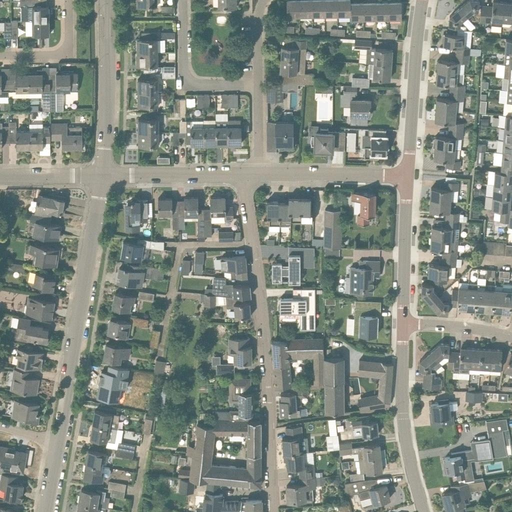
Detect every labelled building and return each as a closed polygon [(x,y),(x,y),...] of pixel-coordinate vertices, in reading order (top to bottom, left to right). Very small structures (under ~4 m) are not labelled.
[(299,0),(286,0),(287,16),(300,16),(299,0)] [(312,0),(311,0),(299,0),(300,16),(312,16),(312,0)] [(324,0),(312,0),(312,16),(325,16),(324,0)] [(337,0),(324,0),(325,16),(337,16),(337,0)] [(350,0),(337,0),(337,16),(350,16),(350,3),(350,0)] [(474,0),(468,0),(460,8),(467,17),(474,12),(478,12),(479,0),(474,0)] [(20,1),(20,8),(32,8),(32,21),(48,21),(48,7),(41,7),(41,1),(20,1)] [(487,6),(485,23),(491,24),(491,26),(501,26),(502,22),(503,2),(493,1),(492,6),(487,6)] [(511,3),(503,2),(502,22),(511,23),(511,25),(511,24),(511,3)] [(350,3),(350,16),(350,19),(363,19),(363,3),(350,3)] [(375,3),(363,3),(363,19),(375,19),(375,3)] [(388,3),(375,3),(375,19),(388,19),(388,3)] [(401,3),(388,3),(388,19),(401,19),(401,3)] [(449,17),(448,26),(458,27),(457,30),(465,31),(466,27),(460,26),(461,23),(467,17),(460,8),(449,17)] [(48,21),(32,21),(33,36),(49,35),(48,21)] [(0,30),(4,31),(4,38),(11,38),(11,22),(0,22),(0,30)] [(444,34),(443,46),(455,47),(455,54),(470,55),(470,48),(472,31),(465,31),(457,30),(457,35),(444,34)] [(143,40),(137,40),(137,52),(137,53),(158,53),(157,32),(143,33),(143,40)] [(354,43),(354,48),(367,49),(365,64),(369,64),(390,65),(391,50),(374,49),(371,48),(372,40),(354,39),(354,40),(354,43)] [(282,47),(281,59),(305,61),(306,48),(305,48),(306,40),(295,40),(294,40),(294,47),(283,47),(282,47)] [(505,52),(503,64),(504,64),(505,64),(509,65),(511,65),(511,52),(505,52)] [(158,53),(137,53),(137,66),(141,66),(141,70),(143,70),(143,72),(143,73),(147,73),(152,73),(162,72),(175,72),(175,66),(162,67),(157,67),(157,66),(158,66),(158,53)] [(437,60),(436,72),(457,74),(458,63),(469,64),(470,55),(455,54),(454,62),(437,60)] [(281,59),(280,73),(288,73),(288,79),(282,79),(281,84),(283,84),(287,84),(303,85),(311,85),(319,85),(319,80),(312,79),(312,75),(311,75),(311,74),(304,74),(305,61),(281,59)] [(352,85),(352,86),(357,86),(368,86),(369,78),(389,80),(390,65),(369,64),(368,78),(352,78),(352,85)] [(505,64),(503,77),(508,77),(511,77),(511,65),(509,65),(505,64)] [(29,71),(29,73),(29,75),(29,92),(41,92),(41,97),(41,99),(43,111),(50,111),(50,105),(49,79),(42,79),(42,74),(37,74),(37,73),(36,73),(36,71),(29,71)] [(436,72),(435,83),(450,85),(449,92),(464,93),(465,85),(456,85),(457,74),(436,72)] [(0,96),(8,97),(8,92),(8,80),(1,80),(1,74),(0,74),(0,96)] [(15,80),(8,80),(8,92),(15,92),(29,92),(29,75),(21,75),(21,74),(15,74),(15,80)] [(55,79),(49,79),(50,105),(50,111),(63,111),(63,92),(70,92),(78,92),(77,74),(60,74),(55,74),(55,79)] [(158,80),(137,80),(137,93),(158,92),(158,80)] [(266,84),(266,85),(267,86),(267,101),(283,101),(283,84),(281,84),(266,84)] [(356,95),(357,86),(352,86),(352,85),(343,85),(343,94),(355,94),(356,95)] [(158,92),(137,93),(138,106),(158,105),(158,92)] [(436,98),(435,110),(456,111),(462,112),(463,101),(464,93),(449,92),(448,99),(436,98)] [(227,95),(226,95),(227,108),(230,108),(237,108),(237,95),(233,94),(229,94),(227,95)] [(370,100),(355,100),(350,100),(350,116),(351,116),(368,116),(369,116),(370,100)] [(434,121),(449,123),(448,130),(462,131),(463,123),(455,123),(456,111),(435,110),(434,121)] [(158,119),(138,120),(138,133),(158,132),(158,119)] [(228,121),(227,121),(227,145),(240,145),(240,127),(234,127),(234,120),(228,120),(228,121)] [(203,121),(186,121),(186,132),(186,138),(191,137),(191,145),(203,145),(203,127),(203,121)] [(215,127),(215,145),(227,145),(227,121),(215,121),(215,127)] [(266,147),(266,152),(276,152),(276,147),(292,147),(292,122),(286,122),(267,121),(266,121),(266,147)] [(2,123),(0,122),(0,148),(2,149),(2,143),(9,143),(9,127),(2,127),(2,123)] [(9,123),(9,127),(9,143),(10,143),(16,143),(16,148),(22,148),(22,147),(29,147),(29,131),(16,131),(16,123),(9,123)] [(50,123),(50,126),(50,140),(61,139),(62,148),(82,148),(82,127),(67,127),(67,123),(53,123),(50,123)] [(30,131),(29,131),(29,147),(37,147),(37,148),(39,148),(40,148),(43,148),(43,143),(50,143),(50,140),(50,126),(43,126),(42,126),(42,131),(30,131)] [(215,127),(203,127),(203,145),(215,145),(215,127)] [(511,128),(504,127),(503,140),(511,141),(511,128)] [(311,136),(311,146),(315,146),(315,150),(319,150),(319,154),(327,154),(327,150),(344,151),(345,138),(345,132),(328,131),(328,129),(320,129),(320,133),(316,133),(315,136),(311,136)] [(363,135),(362,146),(364,147),(364,158),(378,159),(378,154),(386,155),(386,148),(387,148),(388,148),(388,147),(389,147),(389,146),(389,145),(388,145),(388,144),(387,144),(386,143),(387,140),(387,137),(385,137),(386,130),(368,129),(368,135),(363,135)] [(356,149),(357,131),(348,130),(348,149),(356,149)] [(435,137),(434,148),(454,150),(455,138),(462,139),(462,131),(448,130),(447,137),(435,136),(435,137)] [(158,132),(138,133),(138,146),(158,145),(158,132)] [(511,141),(503,140),(502,153),(511,153),(511,141)] [(434,148),(433,160),(446,161),(445,168),(459,169),(460,161),(453,161),(454,150),(434,148)] [(500,167),(500,172),(511,172),(511,153),(502,153),(501,166),(500,167)] [(494,172),(493,184),(511,185),(511,172),(500,172),(494,171),(494,172)] [(431,188),(430,199),(451,201),(451,191),(457,191),(458,183),(444,182),(444,189),(431,188)] [(511,185),(493,184),(492,197),(510,198),(511,191),(511,185)] [(352,193),(351,200),(361,201),(360,214),(357,214),(357,223),(368,224),(368,215),(374,216),(374,193),(352,193)] [(36,202),(34,214),(37,215),(51,217),(52,212),(63,214),(64,214),(65,204),(64,204),(65,198),(66,197),(56,196),(56,198),(38,195),(36,202)] [(204,210),(204,236),(211,236),(211,228),(211,223),(211,215),(217,215),(224,214),(224,220),(232,219),(232,207),(225,207),(225,206),(225,203),(221,203),(221,197),(210,198),(210,210),(204,210)] [(492,197),(491,210),(500,210),(499,220),(507,221),(509,207),(510,207),(510,198),(492,197)] [(171,198),(158,199),(158,215),(172,214),(172,217),(178,217),(178,207),(172,207),(171,201),(171,198)] [(197,198),(183,198),(183,201),(184,217),(197,216),(197,221),(197,237),(204,236),(204,210),(197,210),(197,198)] [(288,198),(288,202),(289,202),(288,212),(290,212),(290,223),(290,226),(291,226),(291,220),(301,220),(301,213),(299,213),(299,198),(288,198)] [(299,198),(299,213),(301,213),(301,220),(312,221),(312,213),(310,213),(310,198),(299,198)] [(131,204),(125,204),(125,208),(125,230),(132,230),(132,225),(132,221),(140,221),(146,221),(146,199),(137,199),(137,201),(131,201),(131,204)] [(430,199),(429,211),(445,213),(444,220),(459,221),(460,213),(456,213),(456,210),(450,210),(451,201),(430,199)] [(267,202),(266,216),(268,216),(268,226),(279,226),(279,217),(277,217),(277,202),(267,202)] [(277,202),(277,217),(279,217),(279,226),(290,226),(290,223),(290,212),(288,212),(289,202),(288,202),(277,202)] [(324,210),(323,248),(341,249),(342,210),(324,210)] [(31,214),(29,224),(34,225),(32,235),(58,239),(61,226),(50,224),(51,217),(37,215),(34,214),(34,215),(31,214)] [(432,226),(431,237),(452,239),(458,240),(459,229),(459,221),(444,220),(444,227),(432,226)] [(233,231),(218,232),(218,241),(233,240),(233,232),(233,231)] [(431,237),(430,249),(442,250),(442,257),(457,259),(457,251),(458,240),(452,239),(431,237)] [(314,238),(314,246),(322,246),(322,238),(314,238)] [(123,242),(121,256),(141,260),(144,247),(149,248),(164,250),(164,243),(164,241),(137,239),(136,244),(123,242)] [(30,245),(28,253),(34,254),(36,255),(35,262),(38,263),(54,265),(57,249),(30,245)] [(195,252),(195,263),(203,263),(204,252),(195,252)] [(272,264),(272,282),(281,282),(281,275),(288,275),(288,282),(300,282),(300,267),(300,254),(288,254),(288,266),(288,268),(286,268),(281,268),(281,266),(281,264),(272,264)] [(245,256),(222,257),(223,269),(228,269),(246,268),(245,256)] [(429,264),(428,276),(430,276),(447,278),(449,278),(449,267),(456,267),(457,259),(442,257),(441,265),(429,264)] [(183,259),(180,274),(188,275),(190,260),(183,259)] [(346,277),(345,292),(349,292),(372,293),(373,274),(379,274),(379,261),(359,261),(358,268),(349,267),(349,277),(346,277)] [(5,262),(4,269),(24,273),(25,266),(5,262)] [(119,268),(117,282),(142,286),(143,278),(144,273),(163,277),(164,270),(130,264),(129,269),(119,268)] [(246,268),(228,269),(228,272),(231,272),(231,278),(247,278),(246,268)] [(35,272),(33,285),(41,287),(41,289),(53,291),(53,290),(54,284),(55,279),(51,278),(52,275),(35,272)] [(467,288),(465,309),(474,310),(476,289),(477,284),(468,283),(467,288)] [(421,284),(421,294),(429,304),(438,296),(433,290),(434,285),(421,284)] [(476,289),(474,310),(483,311),(485,289),(485,284),(477,284),(476,289)] [(485,289),(483,311),(492,312),(494,290),(494,285),(485,284),(485,289)] [(503,291),(501,312),(510,313),(511,292),(511,284),(503,284),(503,287),(503,291)] [(222,285),(222,296),(225,296),(233,296),(238,296),(249,296),(249,285),(225,285),(222,285)] [(457,308),(457,309),(465,309),(467,288),(458,287),(458,291),(457,308)] [(279,299),(279,313),(279,318),(280,318),(280,313),(300,313),(300,318),(300,330),(315,329),(315,288),(300,289),(301,289),(301,299),(293,299),(279,299)] [(494,290),(492,312),(500,312),(501,312),(503,291),(494,290)] [(139,291),(138,298),(153,301),(154,294),(139,291)] [(115,293),(112,307),(130,310),(131,304),(134,304),(135,296),(115,293)] [(204,294),(204,306),(215,306),(215,296),(212,296),(212,294),(204,294)] [(233,296),(225,296),(226,304),(226,309),(233,308),(234,317),(251,316),(249,303),(249,302),(238,303),(238,296),(233,296)] [(438,296),(429,304),(438,314),(448,314),(449,303),(444,303),(438,296)] [(28,297),(25,313),(51,317),(53,307),(54,302),(51,301),(28,297)] [(354,308),(353,334),(376,335),(377,316),(375,316),(375,309),(354,308)] [(110,319),(108,333),(132,337),(134,325),(147,327),(148,320),(130,316),(129,322),(110,319)] [(16,330),(15,340),(27,342),(28,341),(47,344),(48,335),(47,335),(48,329),(42,328),(42,327),(36,326),(36,327),(29,326),(30,320),(18,318),(18,319),(17,324),(21,325),(20,327),(20,330),(16,330)] [(152,329),(149,346),(157,347),(160,331),(152,329)] [(248,338),(229,339),(229,355),(234,355),(234,363),(236,363),(237,365),(239,367),(244,367),(247,365),(246,363),(252,363),(251,347),(248,347),(248,338)] [(286,340),(271,341),(273,357),(273,367),(290,366),(289,363),(298,362),(297,359),(313,358),(313,354),(323,353),(323,338),(322,338),(316,338),(286,339),(286,340)] [(106,344),(103,358),(112,359),(111,361),(121,363),(121,361),(122,357),(129,359),(131,348),(106,344)] [(431,351),(430,352),(437,361),(438,360),(438,361),(444,356),(448,357),(447,369),(454,369),(455,352),(449,351),(449,344),(439,344),(431,351)] [(17,348),(15,356),(17,357),(16,364),(37,368),(39,360),(42,360),(43,353),(17,348)] [(455,352),(454,369),(458,370),(458,373),(469,374),(469,373),(469,368),(470,368),(471,348),(460,348),(460,352),(455,352)] [(471,348),(470,368),(480,368),(481,349),(471,348)] [(480,368),(479,373),(490,374),(490,369),(492,350),(481,349),(480,368)] [(490,369),(490,374),(500,375),(500,370),(502,350),(492,350),(490,369)] [(419,361),(419,371),(423,371),(423,374),(435,375),(435,373),(442,366),(438,361),(438,360),(437,361),(430,352),(419,361)] [(511,352),(510,352),(503,370),(511,373),(511,352)] [(313,358),(312,383),(323,383),(323,382),(324,382),(324,358),(323,358),(323,353),(313,354),(313,358)] [(344,358),(324,358),(324,382),(325,412),(344,412),(343,382),(344,382),(344,358)] [(156,360),(153,373),(162,375),(165,362),(163,361),(156,360)] [(359,360),(357,374),(379,377),(377,394),(364,397),(358,398),(359,404),(360,410),(389,405),(392,364),(359,360)] [(234,364),(216,364),(216,374),(234,374),(234,364)] [(97,390),(96,397),(119,401),(121,388),(126,388),(128,378),(130,369),(108,365),(108,366),(106,374),(100,373),(97,390)] [(290,366),(273,367),(274,372),(275,388),(292,387),(292,386),(290,371),(290,366)] [(13,369),(10,390),(36,394),(39,379),(31,378),(32,372),(13,369)] [(423,374),(423,382),(440,383),(440,378),(434,377),(435,375),(423,374)] [(212,411),(212,420),(213,420),(251,420),(251,392),(248,392),(248,379),(231,379),(231,392),(230,392),(230,401),(238,401),(238,411),(229,411),(229,412),(212,411)] [(281,400),(279,400),(280,414),(288,414),(289,418),(300,417),(299,409),(297,410),(296,399),(307,398),(306,385),(293,386),(293,393),(280,394),(281,400)] [(466,391),(465,401),(482,402),(482,392),(474,392),(468,391),(466,391)] [(15,400),(12,416),(25,418),(25,421),(37,423),(39,413),(37,413),(38,404),(15,400)] [(432,419),(430,419),(430,426),(452,423),(451,417),(448,417),(448,411),(456,410),(457,408),(457,402),(448,403),(448,400),(438,401),(438,404),(430,404),(432,419)] [(94,411),(92,425),(109,428),(110,421),(118,422),(119,415),(112,414),(94,411)] [(145,418),(143,433),(149,434),(150,434),(152,420),(153,417),(145,415),(145,418)] [(187,445),(185,455),(210,458),(212,458),(215,435),(247,435),(247,454),(246,454),(246,463),(247,464),(260,464),(260,420),(251,420),(213,420),(213,425),(196,423),(193,446),(187,445)] [(361,420),(352,422),(352,428),(357,427),(358,437),(362,437),(362,436),(378,435),(376,420),(362,422),(361,420)] [(92,425),(90,438),(107,441),(106,447),(117,449),(133,452),(135,445),(134,445),(118,442),(118,443),(114,443),(117,429),(109,428),(92,425)] [(286,438),(282,438),(282,444),(283,454),(303,452),(301,452),(299,438),(302,438),(301,426),(285,427),(286,438)] [(445,464),(443,464),(445,473),(455,472),(457,480),(466,479),(464,470),(472,469),(470,461),(493,458),(493,457),(506,455),(502,430),(487,433),(488,439),(472,442),(473,450),(451,454),(451,457),(444,458),(445,464)] [(330,436),(326,436),(327,450),(335,450),(339,449),(339,444),(338,445),(337,435),(330,436)] [(351,443),(339,444),(339,449),(339,450),(340,453),(340,456),(357,453),(358,460),(361,460),(380,458),(379,444),(363,446),(357,447),(352,448),(351,443)] [(0,468),(22,472),(25,456),(26,453),(14,451),(10,451),(10,449),(0,447),(0,468)] [(117,449),(115,456),(132,459),(133,452),(117,449)] [(88,450),(85,464),(102,467),(103,463),(106,463),(108,454),(88,450)] [(303,452),(283,454),(284,462),(286,462),(287,469),(298,468),(299,479),(315,477),(314,464),(313,452),(303,452)] [(184,461),(182,478),(189,479),(196,480),(208,481),(220,482),(260,486),(260,464),(247,464),(246,463),(246,467),(211,464),(212,458),(210,458),(185,455),(184,461)] [(359,473),(350,474),(351,482),(364,480),(363,473),(366,473),(382,471),(380,458),(361,460),(358,460),(359,473)] [(85,464),(83,478),(102,481),(103,476),(108,477),(109,476),(110,471),(109,469),(109,468),(102,467),(85,464)] [(1,473),(0,479),(0,488),(4,490),(3,497),(20,500),(23,485),(16,484),(18,476),(1,473)] [(299,485),(286,486),(287,502),(306,500),(313,500),(312,489),(316,489),(316,486),(324,486),(323,477),(315,478),(315,477),(299,479),(299,480),(299,485)] [(180,480),(179,491),(192,492),(194,480),(181,479),(180,480)] [(351,483),(344,484),(348,496),(358,493),(359,500),(370,497),(372,503),(389,499),(386,485),(378,487),(376,479),(364,480),(351,482),(351,483)] [(109,481),(107,488),(111,489),(124,491),(125,485),(125,484),(109,481)] [(453,492),(443,495),(447,510),(463,505),(470,503),(467,497),(472,495),(471,492),(477,490),(477,491),(486,488),(484,481),(468,483),(451,486),(453,492)] [(111,489),(110,496),(123,498),(124,491),(111,489)] [(81,490),(79,504),(102,508),(104,499),(105,491),(96,490),(96,491),(97,491),(97,492),(81,490)] [(197,506),(196,511),(238,511),(242,500),(222,500),(222,494),(219,494),(204,493),(198,492),(197,506)] [(246,501),(244,511),(261,511),(261,501),(246,501)] [(349,511),(348,502),(338,504),(339,511),(349,511)]
